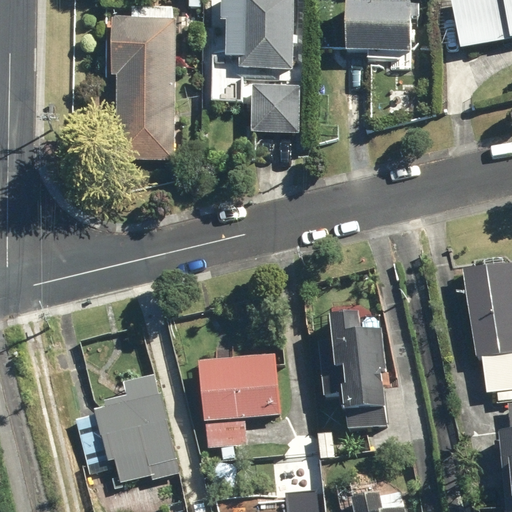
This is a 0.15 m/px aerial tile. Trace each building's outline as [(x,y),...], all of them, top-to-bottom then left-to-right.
[(231,26),(229,63),(214,62),(212,105),(244,106),(245,71),(293,73),(296,0),(225,0),(225,25),(231,26)] [(511,0),(453,0),(450,1),(460,52),(511,42),(511,0)] [(346,53),(349,53),(348,81),(362,82),(363,54),(368,54),(368,63),(391,63),(391,72),(412,72),(415,10),(348,7),(346,53)] [(178,22),(172,22),(172,11),(134,10),(134,20),(116,20),(114,80),(119,80),(116,160),(172,162),(178,22)] [(298,137),(300,89),(256,88),(255,136),(298,137)] [(511,266),(464,274),(477,363),(485,362),(491,397),(511,394),(511,266)] [(383,316),(332,321),(335,344),(321,346),(327,401),(341,399),(342,414),(346,413),(348,435),(391,430),(385,377),(390,376),(383,316)] [(278,359),(201,366),(209,452),(249,448),(247,422),(283,419),(278,359)] [(181,477),(157,379),(127,386),(130,400),(106,406),(107,411),(98,413),(99,417),(78,423),(91,477),(118,471),(120,480),(114,481),(117,492),(123,491),(122,486),(154,479),(155,483),(181,477)] [(339,436),(320,436),(320,461),(340,460),(339,436)] [(511,511),(511,436),(501,437),(507,511),(511,511)] [(384,511),(382,501),(357,506),(357,511),(384,511)]
